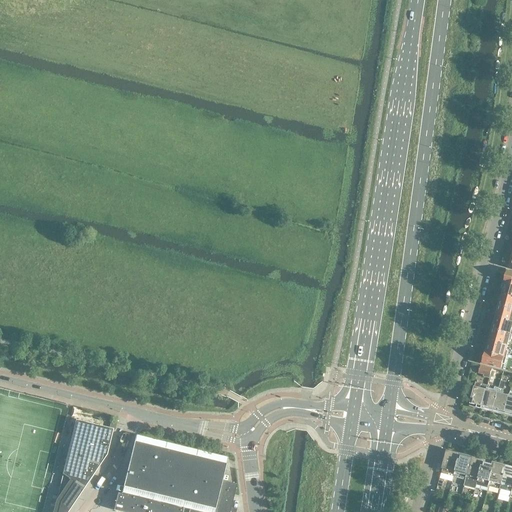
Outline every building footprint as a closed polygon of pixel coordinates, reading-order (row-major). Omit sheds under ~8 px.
[(504,288),(502,294),(511,296),(511,284),(504,282),(502,287),(504,288)] [(500,298),(498,305),(511,308),(511,296),(502,294),(501,299),(500,298)] [(498,312),(496,317),(511,321),(511,308),(498,305),(496,311),(498,312)] [(493,321),(492,328),(511,334),(511,329),(511,321),(496,317),(495,322),(493,321)] [(492,335),(490,340),(508,345),(511,334),(492,328),(490,334),(492,335)] [(487,345),(485,351),(505,356),(508,345),(490,340),(489,345),(487,345)] [(485,351),(482,363),(502,369),(506,370),(510,358),(505,356),(485,351)] [(492,368),(481,365),(479,373),(484,374),(483,376),(490,378),(492,368)] [(501,381),(499,388),(493,410),(498,412),(498,413),(501,414),(503,413),(505,413),(509,395),(504,394),(506,382),(501,381)] [(476,382),(475,386),(470,406),(481,409),(487,387),(488,385),(476,382)] [(487,387),(481,409),(486,410),(488,409),(493,410),(499,388),(494,387),(493,389),(487,387)] [(75,420),(52,511),(67,511),(106,455),(112,429),(75,420)] [(224,456),(137,435),(136,435),(123,487),(117,485),(115,490),(122,492),(121,494),(118,493),(113,510),(121,511),(230,511),(237,484),(221,480),(224,471),(227,457),(224,456)] [(443,468),(442,473),(454,476),(460,454),(459,454),(459,453),(454,451),(453,452),(448,451),(443,468)] [(460,454),(454,476),(466,480),(471,457),(470,457),(470,455),(466,454),(465,456),(460,454)] [(466,480),(464,485),(475,488),(477,483),(483,460),(482,460),(482,458),(478,457),(477,459),(471,457),(466,480)] [(483,460),(477,483),(488,486),(494,463),(493,463),(494,462),(488,461),(488,462),(483,460)] [(494,463),(488,486),(500,489),(506,467),(505,466),(505,465),(501,464),(500,465),(494,463)] [(506,467),(500,489),(498,495),(510,499),(511,492),(511,490),(511,466),(508,466),(507,467),(506,467)] [(440,476),(437,486),(443,488),(445,478),(440,476)] [(437,511),(443,511),(445,505),(436,503),(434,511),(437,511)]
